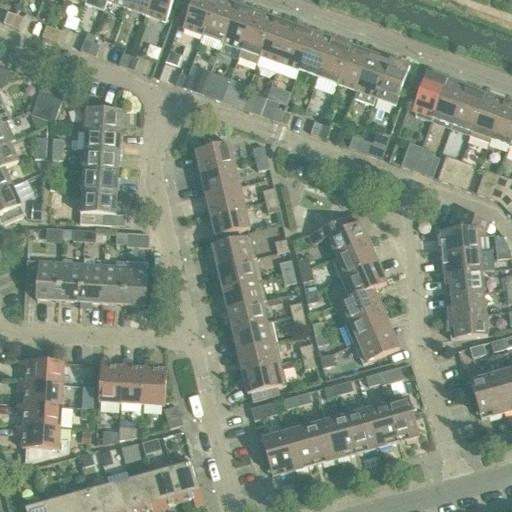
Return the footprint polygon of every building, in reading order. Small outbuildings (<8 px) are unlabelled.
[(103,13),(106,3),(107,0),(85,0),(84,6),(103,13)] [(125,10),(128,0),(107,0),(106,3),(125,10)] [(144,17),(150,0),(128,0),(125,10),(144,17)] [(150,0),(144,17),(164,24),(173,0),(150,0)] [(203,38),(216,0),(193,0),(182,31),(203,38)] [(222,45),(236,6),(220,0),(216,0),(203,38),(222,45)] [(241,52),(255,13),(236,6),(222,45),(241,52)] [(261,59),(275,20),(255,13),(241,52),(242,53),(239,61),(257,68),(260,59),(261,59)] [(10,28),(14,17),(8,15),(3,26),(10,28)] [(19,32),(23,20),(14,17),(10,28),(19,32)] [(280,66),(294,27),(275,20),(261,59),(280,66)] [(299,73),(313,34),(294,27),(280,66),(299,73)] [(48,42),(53,31),(46,28),(42,40),(48,42)] [(57,46),(61,34),(53,31),(48,42),(57,46)] [(318,80),(332,40),(313,34),(299,73),(318,80)] [(337,87),(351,47),(332,40),(318,80),(337,87)] [(87,56),(91,45),(85,42),(80,54),(87,56)] [(96,59),(100,48),(91,45),(87,56),(96,59)] [(356,94),(370,54),(351,47),(337,87),(356,94)] [(375,101),(390,61),(370,54),(356,94),(357,94),(354,101),(373,108),(376,101),(375,101)] [(126,70),(130,59),(123,56),(119,68),(126,70)] [(134,73),(138,62),(130,59),(126,70),(134,73)] [(375,101),(376,101),(394,108),(409,68),(390,61),(375,101)] [(184,91),(191,94),(203,98),(212,75),(191,67),(186,79),(188,79),(184,91)] [(223,105),(231,82),(212,75),(203,98),(223,105)] [(430,124),(446,82),(426,75),(412,114),(416,116),(415,119),(430,124)] [(188,79),(186,79),(181,76),(176,88),(184,91),(188,79)] [(246,100),(250,89),(231,82),(223,105),(242,112),(246,100)] [(451,128),(465,89),(446,82),(430,124),(447,130),(448,127),(451,128)] [(285,108),(290,96),(271,89),(267,101),(285,108)] [(469,139),(484,96),(465,89),(451,128),(454,130),(453,133),(469,139)] [(50,100),(40,96),(39,96),(31,118),(42,122),(50,100)] [(489,142),(503,103),(484,96),(469,139),(485,145),(487,141),(489,142)] [(0,127),(6,125),(10,123),(2,104),(0,99),(0,127)] [(53,126),(61,104),(50,100),(42,122),(53,126)] [(249,115),(253,103),(246,100),(242,112),(249,115)] [(508,152),(511,140),(511,105),(503,103),(489,142),(492,143),(491,146),(508,152)] [(280,126),(284,114),(278,112),(274,124),(280,126)] [(120,136),(121,115),(86,113),(85,134),(120,136)] [(284,114),(280,126),(288,129),(292,117),(284,114)] [(6,125),(0,127),(0,149),(9,145),(14,143),(6,125)] [(319,140),(323,128),(314,125),(310,137),(319,140)] [(326,142),(330,130),(323,128),(319,140),(326,142)] [(119,157),(120,136),(85,134),(84,155),(119,157)] [(381,162),(385,150),(389,138),(378,134),(373,146),(361,142),(357,154),(381,162)] [(357,154),(361,142),(353,139),(349,151),(357,154)] [(46,152),(46,141),(35,141),(35,152),(46,152)] [(63,153),(64,142),(53,142),(52,153),(63,153)] [(0,172),(4,171),(18,165),(9,145),(0,149),(0,172)] [(200,176),(235,168),(230,146),(195,154),(200,176)] [(413,174),(421,150),(409,146),(400,169),(413,174)] [(253,152),(255,163),(266,160),(264,150),(253,152)] [(425,178),(434,155),(421,150),(413,174),(425,178)] [(45,163),(46,152),(35,152),(34,162),(45,163)] [(63,163),(63,153),(52,153),(52,163),(63,163)] [(117,177),(119,157),(84,155),(82,175),(117,177)] [(451,188),(460,165),(445,159),(437,183),(451,188)] [(269,172),(266,160),(255,163),(258,174),(269,172)] [(466,193),(474,170),(460,165),(451,188),(466,193)] [(205,197),(240,189),(235,168),(200,176),(205,197)] [(0,194),(12,189),(4,171),(0,172),(0,194)] [(490,202),(498,178),(484,173),(476,197),(490,202)] [(116,197),(117,177),(82,175),(81,195),(116,197)] [(498,205),(511,183),(498,178),(490,202),(498,205)] [(60,194),(61,183),(50,182),(50,193),(60,194)] [(511,206),(511,183),(498,205),(506,213),(511,206)] [(0,229),(0,230),(25,219),(12,189),(0,194),(0,229)] [(210,218),(245,210),(240,189),(205,197),(210,218)] [(265,205),(276,202),(274,191),(262,194),(265,205)] [(115,218),(116,197),(81,195),(79,228),(103,229),(104,218),(115,218)] [(268,216),(279,214),(276,202),(265,205),(268,216)] [(42,223),(43,207),(32,206),(31,219),(31,222),(42,223)] [(215,240),(250,232),(245,210),(210,218),(215,240)] [(484,233),(488,223),(461,214),(454,232),(440,234),(442,256),(479,253),(477,231),(484,233)] [(360,226),(352,230),(348,221),(309,238),(313,247),(323,243),(332,262),(369,246),(360,226)] [(83,245),(84,233),(73,233),(73,244),(83,245)] [(95,246),(96,234),(84,233),(83,245),(95,246)] [(126,248),(127,237),(116,236),(116,247),(126,248)] [(148,252),(149,238),(127,237),(126,248),(126,251),(148,252)] [(256,261),(251,239),(212,248),(217,270),(256,261)] [(507,252),(506,248),(501,239),(494,240),(495,253),(507,252)] [(277,257),(288,254),(286,243),(275,246),(277,257)] [(341,283),(377,266),(369,246),(332,262),(341,283)] [(510,261),(509,257),(507,252),(495,253),(496,263),(510,261)] [(444,278),(481,274),(479,253),(442,256),(444,278)] [(80,306),(79,312),(91,313),(91,307),(101,307),(103,269),(94,268),(94,262),(85,261),(84,268),(82,268),(79,306),(80,306)] [(222,292),(261,282),(256,261),(217,270),(222,292)] [(300,274),(311,272),(308,261),(297,263),(300,274)] [(61,266),(58,305),(79,306),(82,268),(72,267),(72,263),(62,262),(62,266),(61,266)] [(58,305),(61,266),(26,264),(24,296),(36,297),(36,303),(58,305)] [(123,308),(125,265),(115,264),(115,270),(103,269),(101,307),(123,308)] [(282,277),(293,275),(291,264),(279,266),(282,277)] [(125,265),(123,308),(145,310),(147,266),(125,265)] [(373,292),(386,287),(377,266),(341,283),(349,301),(349,302),(373,292)] [(302,286),(313,283),(311,272),(300,274),(302,286)] [(446,299),(483,296),(481,274),(444,278),(446,299)] [(285,289),(296,286),(293,275),(282,277),(285,289)] [(262,304),(262,305),(266,304),(261,282),(222,292),(227,312),(262,304)] [(382,312),(373,292),(349,302),(349,301),(336,307),(345,328),(382,312)] [(307,307),(319,305),(316,293),(304,296),(307,307)] [(448,320),(485,317),(483,296),(446,299),(448,320)] [(267,326),(267,325),(262,305),(262,304),(227,312),(232,334),(267,326)] [(292,320),(304,317),(301,306),(289,308),(292,320)] [(353,347),(390,331),(382,312),(345,328),(353,347)] [(294,331),(306,328),(304,317),(292,320),(294,331)] [(450,343),(487,339),(485,317),(448,320),(450,343)] [(237,355),(276,345),(271,324),(267,325),(267,326),(232,334),(237,355)] [(326,336),(323,325),(312,327),(315,339),(326,336)] [(362,368),(399,352),(390,331),(353,347),(362,368)] [(317,350),(329,347),(326,336),(315,339),(317,350)] [(493,355),(507,351),(504,341),(490,345),(493,355)] [(242,376),(281,366),(276,345),(237,355),(242,376)] [(472,361),(486,357),(483,347),(469,351),(472,361)] [(302,361),(313,359),(311,348),(299,350),(302,361)] [(322,371),(334,369),(331,357),(319,360),(322,371)] [(304,373),(316,370),(313,359),(302,361),(304,373)] [(109,369),(110,362),(101,361),(98,406),(120,407),(122,370),(109,369)] [(131,371),(132,363),(122,363),(122,370),(120,407),(142,408),(144,371),(143,371),(131,371)] [(62,389),(63,367),(20,364),(19,374),(26,374),(25,386),(25,387),(62,389)] [(153,372),(153,365),(144,364),(143,371),(144,371),(142,408),(164,410),(166,373),(153,372)] [(278,390),(286,388),(281,366),(242,376),(247,396),(250,396),(252,404),(279,397),(278,390)] [(403,382),(400,370),(378,376),(381,386),(382,388),(403,382)] [(502,416),(511,413),(511,372),(491,378),(502,416)] [(381,386),(378,376),(365,380),(368,390),(381,386)] [(481,422),(502,416),(491,378),(470,384),(481,422)] [(340,398),(353,394),(350,384),(337,387),(340,398)] [(25,387),(25,386),(18,385),(18,395),(25,396),(24,408),(60,410),(62,389),(25,387)] [(326,402),(340,398),(337,387),(323,391),(326,402)] [(298,409),(311,405),(308,395),(295,399),(298,409)] [(285,413),(298,409),(295,399),(282,403),(285,413)] [(398,445),(419,439),(408,401),(387,407),(398,445)] [(254,424),(278,417),(274,405),(250,411),(254,424)] [(24,408),(17,407),(16,417),(23,417),(23,429),(23,430),(59,432),(60,410),(24,408)] [(377,451),(398,445),(387,407),(366,413),(377,451)] [(169,432),(182,429),(176,410),(164,413),(169,432)] [(356,457),(377,451),(366,413),(345,418),(356,457)] [(335,463),(356,457),(345,418),(325,424),(335,463)] [(314,468),(335,463),(325,424),(304,430),(314,468)] [(15,429),(15,438),(22,439),(21,452),(26,452),(25,467),(68,455),(69,444),(58,443),(59,432),(23,430),(23,429),(15,429)] [(294,474),(314,468),(304,430),(283,436),(294,474)] [(137,432),(119,431),(119,435),(118,443),(118,444),(136,441),(137,432)] [(272,480),(294,474),(283,436),(261,442),(272,480)] [(147,458),(162,453),(159,441),(143,446),(147,458)] [(195,510),(204,507),(192,465),(170,471),(180,506),(193,503),(195,510)] [(169,511),(169,509),(180,506),(170,471),(150,477),(159,511),(169,511)] [(159,511),(150,477),(129,482),(136,511),(159,511)] [(136,511),(129,482),(108,488),(111,500),(114,511),(136,511)] [(114,511),(111,500),(108,488),(87,494),(92,511),(114,511)] [(92,511),(87,494),(66,500),(69,511),(92,511)] [(69,511),(66,500),(46,505),(47,511),(69,511)]
